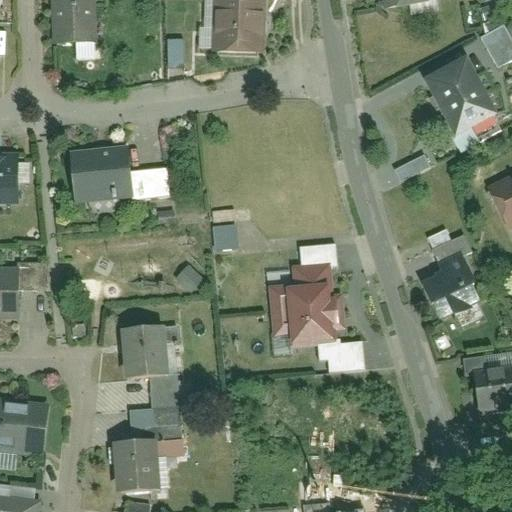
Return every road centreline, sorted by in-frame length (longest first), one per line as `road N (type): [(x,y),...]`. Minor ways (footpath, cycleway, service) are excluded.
road 1 (residential): [(331,74),(453,453)]
road 2 (residential): [(331,74),(23,126)]
road 3 (residential): [(72,511),(85,374),(67,366),(0,366)]
road 4 (residential): [(23,126),(28,0)]
